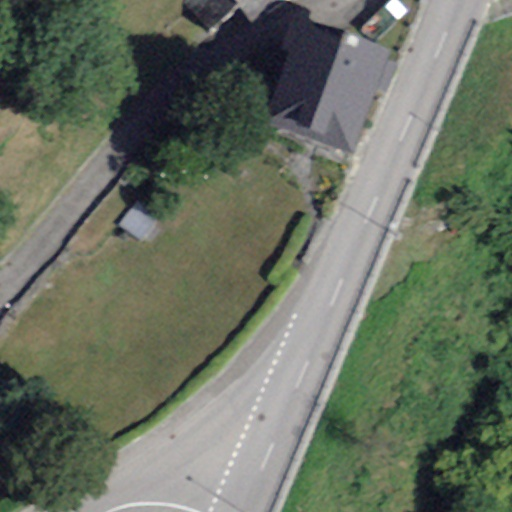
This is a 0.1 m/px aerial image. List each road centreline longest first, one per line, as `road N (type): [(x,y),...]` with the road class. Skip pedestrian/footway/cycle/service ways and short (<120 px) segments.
road 1 (tertiary): [(245,511),(459,0)]
road 2 (residential): [(0,310),(176,89),(283,23),(338,0)]
